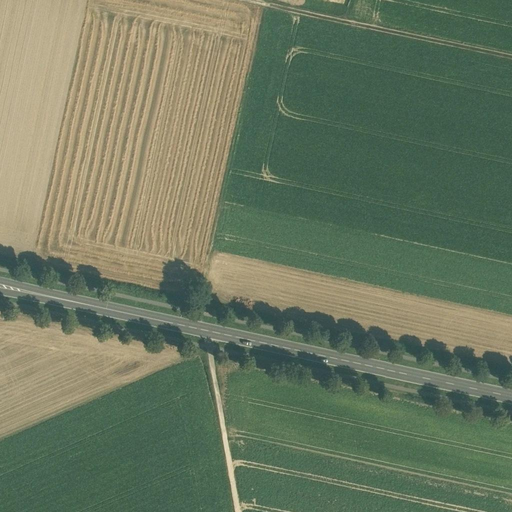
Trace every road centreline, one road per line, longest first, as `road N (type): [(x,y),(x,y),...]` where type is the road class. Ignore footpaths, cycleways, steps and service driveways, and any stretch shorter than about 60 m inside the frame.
road 1 (secondary): [(90,304),(511,396)]
road 2 (track): [(269,7),(191,327)]
road 3 (track): [(511,59),(238,0)]
road 4 (track): [(208,330),(237,511)]
